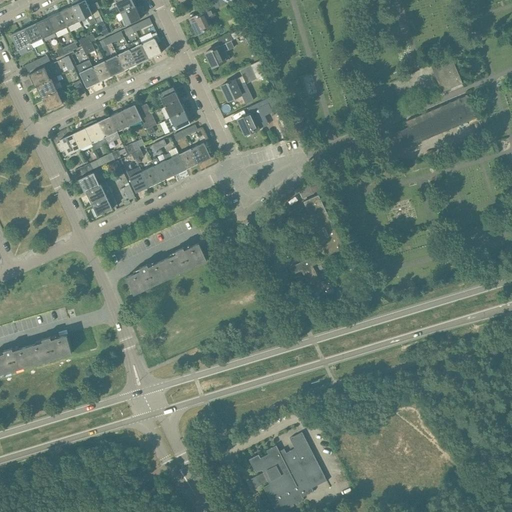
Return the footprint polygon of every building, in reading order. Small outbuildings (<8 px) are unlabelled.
[(75,0),(71,2),(73,5),(80,20),(87,17),(91,25),(96,22),(94,18),(85,0),(80,0),(75,0)] [(117,0),(115,1),(121,13),(135,6),(132,0),(117,0)] [(199,14),(190,18),(197,34),(206,29),(211,27),(207,18),(215,15),(212,10),(220,6),(216,0),(215,0),(209,3),(202,6),(204,11),(199,14)] [(100,8),(97,2),(91,4),(94,10),(100,8)] [(60,11),(67,26),(80,20),(73,5),(60,11)] [(121,13),(116,15),(119,21),(120,20),(123,27),(127,25),(141,18),(135,6),(121,13)] [(55,32),(67,26),(60,11),(48,17),(55,32)] [(94,18),(96,22),(97,24),(103,21),(100,15),(94,18)] [(43,38),(55,32),(48,17),(36,23),(43,38)] [(136,31),(149,25),(146,19),(130,27),(133,33),(136,31)] [(103,21),(97,24),(103,37),(109,34),(103,21)] [(36,23),(23,29),(30,44),(43,38),(36,23)] [(133,33),(130,27),(125,29),(128,35),(136,31),(133,33)] [(247,27),(230,34),(232,40),(249,32),(247,27)] [(33,49),(30,44),(23,29),(10,35),(11,35),(18,50),(25,46),(28,52),(33,49)] [(154,38),(142,43),(149,58),(162,52),(161,52),(157,43),(161,41),(156,32),(152,34),(154,38)] [(84,38),(87,46),(92,44),(91,42),(95,40),(93,34),(88,36),(84,38)] [(115,34),(109,37),(112,43),(117,40),(115,34)] [(112,43),(109,37),(103,40),(105,46),(112,43)] [(137,64),(149,58),(142,43),(140,39),(128,45),(130,49),(137,64)] [(215,48),(206,52),(208,56),(213,67),(222,63),(225,61),(230,59),(227,51),(234,48),(231,41),(219,47),(218,46),(215,48)] [(75,42),(62,48),(65,54),(78,48),(76,44),(75,42)] [(92,44),(87,46),(90,53),(95,50),(92,44)] [(65,54),(62,48),(57,51),(60,57),(65,54)] [(130,49),(117,55),(124,70),(137,64),(130,49)] [(42,58),(44,64),(50,61),(48,55),(42,58)] [(105,61),(112,76),(124,70),(117,55),(105,61)] [(71,60),(69,56),(62,58),(65,65),(66,65),(65,65),(71,62),(71,60)] [(463,83),(451,56),(431,65),(442,92),(463,83)] [(44,64),(42,58),(25,66),(28,71),(44,64)] [(99,81),(93,67),(89,60),(77,65),(87,87),(99,81)] [(268,73),(262,60),(251,65),(257,78),(268,73)] [(93,67),(99,81),(112,76),(105,61),(93,67)] [(71,62),(65,65),(66,65),(68,71),(75,68),(72,62),(71,62)] [(35,86),(57,76),(56,76),(50,79),(44,67),(29,74),(35,86)] [(57,76),(35,86),(35,87),(37,86),(42,98),(57,91),(54,84),(59,82),(57,76)] [(245,82),(242,76),(221,85),(229,101),(241,95),(237,86),(245,82)] [(397,98),(412,92),(407,76),(391,82),(397,98)] [(82,83),(80,80),(74,83),(80,95),(86,92),(82,83)] [(159,93),(165,106),(179,99),(173,86),(159,93)] [(57,91),(42,98),(48,110),(63,103),(57,91)] [(246,114),(237,119),(245,136),(260,129),(255,120),(254,117),(263,113),(274,108),(276,112),(285,108),(278,93),(258,103),(247,108),(250,113),(246,114)] [(170,118),(185,111),(179,99),(165,106),(170,118)] [(143,116),(150,113),(149,110),(151,109),(147,101),(138,106),(143,116)] [(408,128),(395,133),(402,149),(408,147),(470,120),(476,118),(470,102),(471,102),(470,101),(470,102),(444,113),(443,113),(409,127),(408,128)] [(135,105),(122,110),(129,125),(142,119),(135,105)] [(117,131),(129,125),(122,110),(110,116),(117,131)] [(191,123),(185,111),(170,118),(164,121),(170,133),(191,123)] [(150,113),(143,116),(146,122),(145,122),(144,123),(146,129),(152,126),(149,120),(153,119),(150,113)] [(110,116),(97,122),(104,137),(107,144),(120,138),(117,131),(110,116)] [(97,122),(85,128),(92,143),(95,149),(107,144),(104,137),(97,122)] [(179,132),(182,138),(198,130),(195,124),(179,132)] [(155,132),(152,126),(146,129),(149,135),(155,132)] [(85,128),(73,134),(80,149),(92,143),(85,128)] [(182,138),(179,132),(173,135),(176,140),(182,138)] [(80,149),(73,134),(60,140),(61,141),(57,143),(61,152),(65,150),(67,155),(80,149)] [(132,143),(135,151),(140,148),(139,147),(144,144),(142,139),(132,143)] [(158,143),(161,149),(167,146),(164,140),(158,143)] [(204,142),(191,148),(198,163),(211,157),(211,156),(211,157),(204,142)] [(128,154),(135,151),(132,143),(124,147),(128,154)] [(161,149),(158,143),(152,146),(155,152),(161,149)] [(140,148),(135,151),(139,158),(144,156),(140,148)] [(186,169),(198,163),(191,148),(179,154),(186,169)] [(118,150),(112,153),(114,159),(121,156),(118,150)] [(139,158),(135,151),(128,154),(127,154),(128,156),(132,154),(134,160),(139,158)] [(114,159),(112,153),(106,155),(109,161),(114,159)] [(169,153),(164,155),(166,160),(173,175),(186,169),(179,154),(171,158),(169,153)] [(100,158),(91,163),(93,169),(102,164),(100,158)] [(154,166),(161,181),(173,175),(166,160),(159,163),(157,158),(152,160),(154,166)] [(112,163),(115,169),(121,167),(118,160),(112,163)] [(93,169),(91,163),(75,170),(78,176),(93,169)] [(142,171),(149,186),(161,181),(154,166),(142,171)] [(124,173),(121,167),(115,169),(118,176),(124,173)] [(149,186),(142,171),(129,177),(136,192),(149,186)] [(79,179),(85,191),(100,184),(94,172),(79,179)] [(100,184),(85,191),(91,203),(112,193),(109,187),(106,181),(100,184)] [(314,182),(315,183),(310,186),(313,193),(321,189),(317,181),(314,182)] [(135,197),(129,185),(123,188),(129,200),(135,197)] [(117,206),(112,193),(91,203),(97,215),(112,208),(117,206)] [(304,201),(316,228),(331,221),(319,194),(304,201)] [(344,248),(331,221),(316,228),(328,255),(344,248)] [(176,253),(162,260),(170,277),(207,260),(199,242),(185,249),(183,247),(175,251),(176,253)] [(293,274),(302,270),(308,285),(319,280),(312,265),(320,261),(317,254),(290,267),(293,274)] [(140,270),(126,277),(134,294),(170,277),(162,260),(148,266),(147,264),(139,268),(140,270)] [(28,346),(33,364),(72,352),(67,334),(51,339),(51,336),(42,339),(43,341),(28,346)] [(5,353),(0,353),(0,373),(33,364),(28,346),(13,350),(12,348),(4,350),(5,353)] [(311,450),(322,470),(330,469),(332,478),(333,489),(334,493),(341,489),(341,490),(342,490),(342,491),(343,491),(343,492),(344,492),(345,492),(346,492),(347,492),(355,491),(356,490),(357,490),(357,489),(358,489),(358,488),(359,488),(359,487),(359,486),(359,485),(366,483),(366,484),(366,485),(366,486),(367,486),(367,487),(368,488),(369,488),(369,489),(370,489),(371,490),(372,490),(373,490),(374,490),(417,492),(418,492),(419,492),(420,492),(421,492),(422,491),(423,491),(424,490),(424,489),(425,489),(425,488),(426,487),(426,486),(426,485),(426,484),(427,475),(427,474),(427,473),(427,472),(426,472),(426,471),(426,470),(425,469),(425,468),(424,468),(424,467),(423,467),(422,466),(421,466),(425,461),(426,462),(427,462),(427,463),(428,463),(429,463),(429,464),(430,464),(431,464),(432,464),(433,463),(434,463),(435,463),(435,462),(436,462),(436,461),(437,461),(437,460),(444,453),(444,452),(445,452),(445,451),(446,450),(446,449),(446,448),(447,447),(447,446),(446,446),(446,445),(446,444),(446,443),(445,442),(444,441),(440,437),(432,430),(431,430),(428,427),(427,426),(426,426),(425,425),(424,425),(423,425),(422,425),(421,425),(421,424),(420,422),(420,421),(419,420),(418,419),(417,418),(416,417),(415,416),(414,415),(413,415),(411,414),(410,414),(409,413),(408,413),(406,412),(405,412),(403,412),(402,412),(401,412),(399,412),(398,413),(397,413),(395,414),(394,414),(393,415),(392,415),(391,416),(390,417),(389,418),(388,419),(379,429),(362,432),(336,436),(311,450)] [(259,454),(249,459),(256,472),(262,469),(263,472),(264,472),(264,473),(261,474),(259,475),(262,481),(263,482),(267,481),(268,480),(268,481),(270,483),(266,485),(263,487),(270,500),(271,500),(273,502),(272,503),(276,511),(277,511),(278,511),(281,511),(285,510),(284,508),(287,507),(288,509),(294,506),(294,505),(293,504),(296,502),(297,504),(303,501),(302,499),(304,498),(303,497),(305,495),(314,491),(312,488),(310,484),(312,483),(325,476),(322,470),(311,450),(302,432),(290,438),(293,445),(295,448),(286,452),(282,454),(281,455),(280,452),(279,451),(276,445),(267,450),(268,453),(266,455),(260,458),(259,454)]
